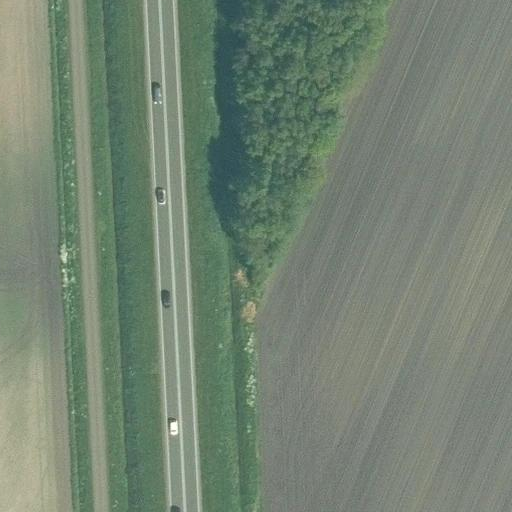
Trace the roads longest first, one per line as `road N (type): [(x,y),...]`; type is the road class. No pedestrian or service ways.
road 1 (unclassified): [(99,511),(75,0)]
road 2 (trunk): [(183,511),(160,0)]
